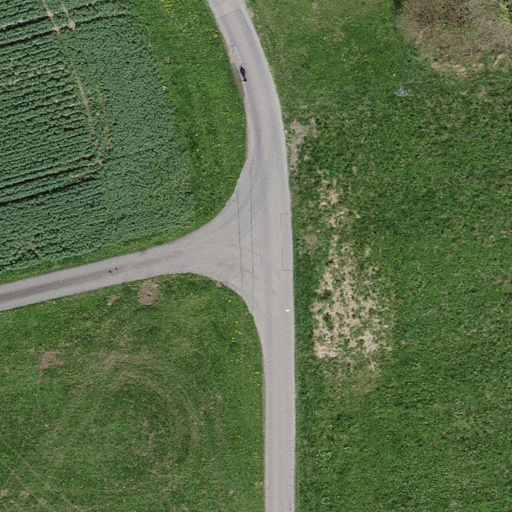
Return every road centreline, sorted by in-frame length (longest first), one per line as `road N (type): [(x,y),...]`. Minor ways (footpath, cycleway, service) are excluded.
road 1 (track): [(221,0),(265,123),(280,511)]
road 2 (track): [(274,237),(0,304)]
